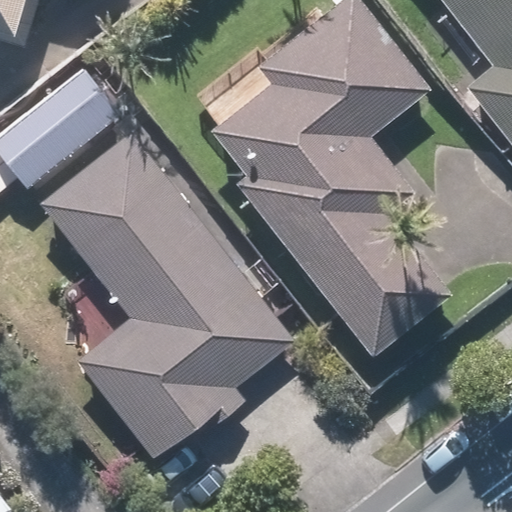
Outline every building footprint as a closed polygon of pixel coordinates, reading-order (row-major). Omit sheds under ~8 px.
[(0,0),(0,38),(23,45),(36,0),(0,0)] [(246,173),(236,181),(305,269),(300,274),(317,296),(323,292),(373,355),(452,293),(388,212),(415,191),(371,135),(431,88),(361,0),(340,0),(258,65),(270,81),(210,128),(246,173)] [(511,0),(441,0),(492,64),(465,85),(511,145),(511,0)] [(121,113),(84,67),(0,132),(0,174),(11,166),(26,186),(121,113)] [(294,339),(131,131),(40,201),(131,316),(77,358),(154,456),(203,418),(210,427),(246,399),(235,385),(294,339)]
